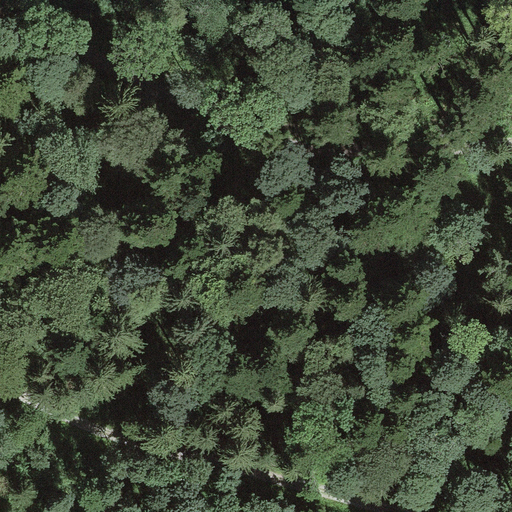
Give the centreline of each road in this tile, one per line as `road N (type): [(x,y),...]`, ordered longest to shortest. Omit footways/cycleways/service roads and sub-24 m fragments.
road 1 (track): [(511,136),(346,143),(235,130),(162,87),(54,0)]
road 2 (track): [(0,387),(106,435),(389,511)]
